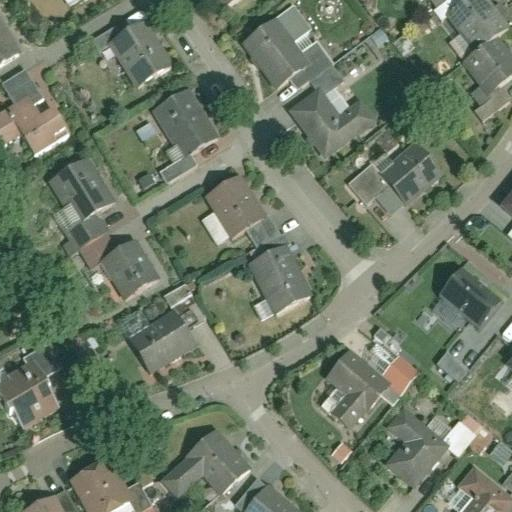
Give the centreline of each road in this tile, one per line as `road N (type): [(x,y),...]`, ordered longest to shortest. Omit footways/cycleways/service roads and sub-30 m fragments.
road 1 (residential): [(0,483),(142,410),(244,393)]
road 2 (residential): [(364,277),(447,230),(482,194),(511,144)]
road 3 (residential): [(244,393),(341,331),(364,277)]
road 4 (residential): [(268,137),(364,277)]
road 5 (residential): [(268,137),(130,224)]
road 6 (residential): [(181,0),(268,137)]
road 7 (residential): [(244,393),(351,511)]
road 8 (residential): [(154,0),(40,64)]
